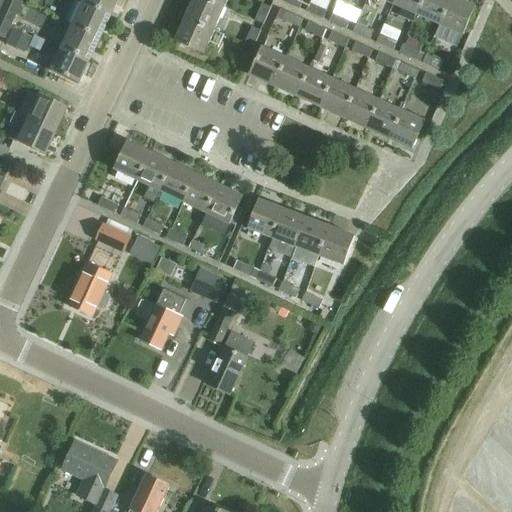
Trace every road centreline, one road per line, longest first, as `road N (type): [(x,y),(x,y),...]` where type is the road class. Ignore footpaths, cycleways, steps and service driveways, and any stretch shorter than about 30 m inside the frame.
road 1 (tertiary): [(331,491),(360,400),(399,323),(511,165)]
road 2 (residential): [(331,491),(0,342)]
road 3 (residential): [(0,317),(115,73)]
road 4 (residential): [(270,145),(115,73)]
